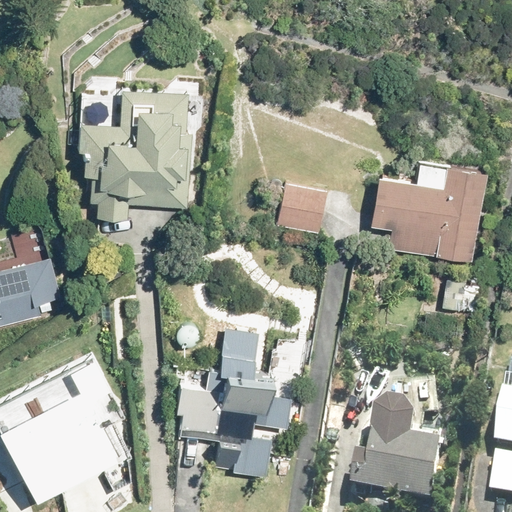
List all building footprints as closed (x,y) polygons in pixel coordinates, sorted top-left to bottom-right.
[(91,196),(98,196),(98,211),(128,213),(129,199),(190,203),(195,129),(189,129),(192,89),(126,85),(123,119),(83,116),(80,144),(86,145),(85,169),(93,169),(91,196)] [(366,222),(388,226),(385,244),(467,258),(482,170),(416,159),(413,180),(375,174),(366,222)] [(329,188),(287,179),(279,221),(320,230),(329,188)] [(0,321),(40,312),(36,298),(61,292),(51,253),(0,265),(0,321)] [(113,263),(101,270),(108,281),(119,275),(113,263)] [(468,288),(480,289),(481,278),(469,278),(468,288)] [(461,291),(460,306),(473,308),(475,293),(461,291)] [(248,336),(249,330),(237,328),(237,334),(226,333),(221,371),(209,370),(206,387),(181,383),(177,410),(182,411),(179,433),(221,439),(217,467),(266,473),(270,438),(249,435),(251,421),(289,427),(291,401),(271,399),(275,374),(252,371),(257,336),(248,336)] [(511,385),(506,384),(495,447),(511,450),(511,460),(494,457),(488,493),(511,497),(511,385)] [(351,494),(431,506),(440,447),(411,442),(414,422),(405,410),(387,407),(373,416),(369,441),(372,441),(368,463),(355,460),(351,494)] [(94,418),(41,450),(69,497),(122,466),(94,418)]
